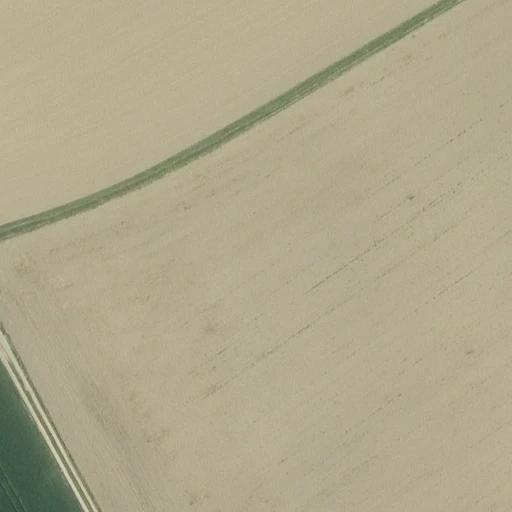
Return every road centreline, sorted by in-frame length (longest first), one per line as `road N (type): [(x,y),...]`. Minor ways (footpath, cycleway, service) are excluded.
road 1 (track): [(0,237),(103,209),(456,0)]
road 2 (track): [(0,349),(90,511)]
